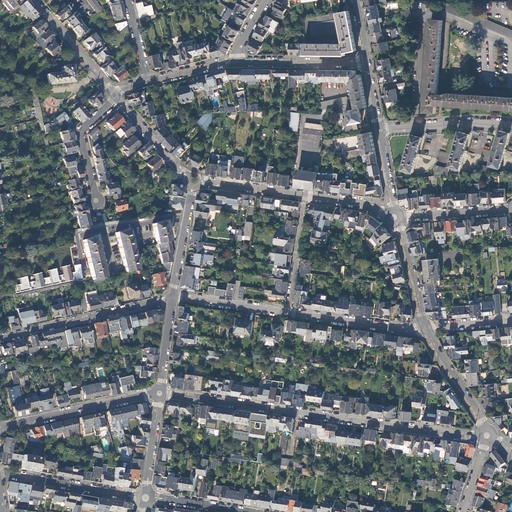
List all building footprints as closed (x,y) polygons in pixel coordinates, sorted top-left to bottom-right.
[(11,0),(2,0),(1,1),(9,11),(8,12),(10,14),(18,7),(19,6),(26,0),(18,0),(14,3),(11,0)] [(27,0),(26,0),(19,6),(18,7),(24,14),(24,16),(28,21),(30,19),(32,21),(40,15),(27,0)] [(102,9),(94,0),(86,0),(96,12),(102,9)] [(248,16),(253,6),(244,1),(242,0),(239,0),(237,4),(238,5),(235,11),(238,12),(242,15),(244,13),(248,16)] [(412,18),(408,0),(400,0),(404,19),(412,18)] [(154,6),(145,8),(143,2),(137,3),(140,18),(151,15),(155,14),(154,6)] [(511,29),(446,2),(443,9),(511,37),(511,29)] [(73,7),(70,3),(66,6),(65,7),(64,8),(60,11),(55,15),(58,20),(62,17),(63,19),(69,14),(67,12),(73,7)] [(282,6),(278,3),(275,8),(276,9),(274,13),(284,19),(286,16),(284,15),(287,9),(282,6)] [(113,5),(110,6),(113,20),(124,18),(121,4),(113,6),(113,5)] [(370,20),(381,18),(378,4),(368,6),(370,20)] [(229,7),(221,20),(226,23),(227,23),(230,18),(233,20),(238,12),(235,11),(229,7)] [(305,44),(305,55),(346,55),(346,53),(357,50),(349,10),(305,18),(305,44)] [(75,12),(64,21),(71,29),(79,22),(77,20),(80,18),(75,12)] [(244,23),(247,18),(242,15),(238,12),(233,20),(232,22),(240,27),(242,22),(244,23)] [(264,19),(260,25),(274,33),(280,23),(267,15),(265,20),(264,19)] [(384,21),(383,17),(381,18),(370,20),(373,33),(382,31),(381,22),(384,21)] [(511,110),(511,97),(447,93),(446,93),(446,95),(442,94),(438,94),(443,20),(431,19),(425,112),(436,113),(437,104),(441,105),(511,110)] [(32,29),(27,32),(34,40),(39,37),(43,33),(41,30),(45,27),(39,20),(31,28),(32,29)] [(79,23),(80,23),(79,22),(71,29),(79,37),(86,31),(79,23)] [(125,22),(114,24),(118,33),(126,26),(125,22)] [(234,41),(240,31),(230,25),(228,29),(225,35),(234,41)] [(259,26),(254,36),(263,42),(268,31),(259,26)] [(43,33),(39,37),(45,45),(49,42),(50,44),(52,42),(53,41),(52,39),(53,38),(47,30),(43,33)] [(382,31),(373,33),(374,44),(384,42),(383,31),(382,31)] [(103,45),(93,33),(82,42),(86,47),(87,47),(89,50),(96,45),(98,49),(101,46),(103,45)] [(183,60),(188,59),(185,47),(183,37),(180,38),(181,42),(177,43),(179,50),(175,51),(178,60),(182,59),(183,60)] [(227,54),(233,43),(222,37),(218,43),(219,45),(226,54),(227,54)] [(253,37),(247,48),(258,54),(264,43),(253,37)] [(389,49),(388,41),(384,42),(374,44),(376,52),(389,49)] [(52,42),(50,44),(44,49),(52,58),(50,59),(47,61),(48,63),(61,53),(52,42)] [(210,43),(207,44),(203,45),(203,43),(198,45),(200,54),(212,51),(211,47),(210,43)] [(214,57),(226,54),(219,45),(213,46),(212,43),(210,43),(211,47),(212,51),(214,57)] [(290,55),(305,55),(305,44),(290,43),(290,55)] [(193,56),(200,54),(198,45),(198,44),(185,47),(188,59),(194,58),(193,56)] [(101,46),(98,49),(92,53),(96,58),(97,57),(102,63),(109,57),(101,46)] [(166,70),(177,67),(173,50),(161,53),(161,54),(163,62),(164,62),(164,63),(166,70)] [(152,68),(164,65),(163,63),(163,62),(161,54),(149,57),(152,68)] [(380,71),(393,69),(391,58),(377,60),(380,71)] [(108,60),(100,68),(103,72),(104,71),(109,76),(116,70),(108,60)] [(118,82),(127,76),(123,71),(125,70),(122,65),(116,70),(114,72),(115,74),(113,75),(118,82)] [(46,75),(47,85),(73,82),(72,66),(61,67),(62,73),(46,75)] [(226,69),(214,72),(216,78),(222,76),(223,76),(223,77),(224,81),(229,80),(226,69)] [(228,69),(230,78),(231,78),(243,79),(242,69),(228,69)] [(257,69),(242,69),(243,79),(243,80),(257,79),(257,78),(257,69)] [(272,69),(257,69),(257,78),(272,78),(272,76),(272,69)] [(290,76),(290,87),(296,87),(296,79),(299,80),(299,81),(305,81),(306,70),(291,69),(290,76)] [(393,76),(396,76),(394,69),(393,69),(380,71),(382,83),(394,81),(393,76)] [(306,70),(305,81),(305,82),(310,82),(310,79),(321,79),(321,70),(306,70)] [(356,70),(321,70),(321,79),(321,80),(352,81),(357,109),(360,108),(367,107),(361,74),(357,75),(356,70)] [(205,86),(208,96),(215,94),(214,90),(218,88),(216,80),(216,78),(214,72),(202,76),(205,86)] [(202,76),(190,79),(192,85),(193,91),(201,89),(201,88),(205,86),(202,76)] [(399,88),(406,86),(406,82),(407,79),(397,80),(399,88)] [(193,91),(192,85),(184,87),(183,86),(178,87),(182,102),(192,100),(192,99),(195,98),(193,91)] [(384,96),(386,102),(394,101),(398,100),(396,88),(392,89),(391,85),(383,87),(384,93),(382,93),(383,97),(384,96)] [(29,90),(34,107),(39,106),(37,98),(34,89),(29,90)] [(96,107),(101,103),(98,100),(101,97),(96,92),(86,100),(90,105),(93,103),(96,107)] [(140,92),(134,94),(134,96),(130,97),(132,102),(138,101),(139,104),(142,103),(143,103),(142,97),(141,96),(140,92)] [(240,106),(236,106),(237,111),(239,111),(247,111),(246,104),(245,92),(238,92),(238,96),(240,96),(240,97),(240,98),(242,109),(241,109),(240,106)] [(321,102),(320,110),(338,107),(339,112),(343,112),(347,111),(347,110),(350,110),(347,98),(321,102)] [(143,103),(142,103),(144,109),(147,108),(149,117),(153,116),(157,115),(153,100),(147,102),(143,103)] [(88,114),(77,101),(73,104),(76,108),(72,112),(80,121),(88,114)] [(234,106),(224,109),(225,111),(226,111),(237,111),(236,106),(235,103),(233,103),(234,106)] [(343,112),(347,131),(359,128),(358,122),(363,122),(360,108),(357,109),(350,110),(347,110),(347,111),(343,112)] [(288,130),(299,132),(301,113),(290,112),(288,130)] [(163,113),(157,115),(153,116),(155,124),(157,124),(159,129),(165,126),(167,126),(163,113)] [(212,113),(208,114),(204,114),(197,122),(206,130),(212,124),(213,113),(212,113)] [(64,118),(60,114),(47,124),(50,128),(54,125),(64,118)] [(105,122),(114,132),(123,123),(115,114),(105,122)] [(120,143),(134,131),(126,121),(123,123),(114,132),(112,133),(120,143)] [(323,140),(325,125),(305,122),(303,138),(323,141),(323,140)] [(50,128),(47,124),(43,125),(44,130),(45,133),(46,134),(51,130),(50,128)] [(159,129),(155,131),(163,141),(171,134),(165,126),(159,129)] [(99,131),(95,127),(87,134),(91,138),(94,135),(99,131)] [(73,140),(71,129),(60,132),(62,143),(73,140)] [(510,133),(500,130),(490,165),(500,168),(510,133)] [(376,152),(372,131),(361,133),(365,154),(368,154),(376,152)] [(450,166),(460,169),(465,154),(466,154),(467,150),(466,150),(470,135),(460,131),(450,166)] [(171,149),(179,142),(174,137),(171,134),(163,141),(167,145),(168,145),(171,149)] [(403,169),(413,172),(418,156),(419,157),(420,153),(422,146),(421,146),(423,137),(412,135),(403,169)] [(123,151),(127,156),(139,145),(131,136),(121,145),(125,149),(123,151)] [(180,156),(186,149),(186,148),(189,145),(182,139),(172,151),(176,155),(177,154),(180,156)] [(76,152),(73,140),(62,143),(59,144),(62,156),(71,154),(76,152)] [(148,150),(149,149),(146,144),(136,152),(143,160),(151,153),(148,150)] [(94,156),(93,156),(94,161),(101,159),(99,149),(93,151),(94,156)] [(188,163),(193,166),(193,164),(200,167),(205,158),(194,152),(188,163)] [(378,164),(376,152),(368,154),(368,160),(369,166),(370,166),(378,164)] [(71,154),(62,156),(61,156),(62,159),(64,168),(67,168),(74,166),(71,154)] [(155,155),(146,164),(152,171),(162,163),(155,155)] [(231,170),(232,160),(229,159),(229,161),(225,160),(225,159),(220,158),(219,164),(218,175),(227,176),(228,170),(231,170)] [(97,173),(103,172),(102,168),(106,167),(104,159),(101,159),(94,161),(97,173)] [(263,170),(256,169),(254,180),(264,182),(266,170),(267,171),(268,160),(262,159),(261,166),(264,166),(263,170)] [(207,174),(218,175),(219,164),(208,162),(207,174)] [(380,174),(378,164),(370,166),(372,175),(380,174)] [(480,173),(488,172),(489,167),(482,164),(480,173)] [(274,166),(269,165),(268,172),(270,172),(268,182),(279,184),(281,174),(281,173),(275,172),(275,169),(274,169),(274,166)] [(295,168),(292,186),(314,190),(318,171),(319,166),(315,165),(314,171),(295,168)] [(445,167),(437,165),(434,175),(442,175),(447,175),(449,168),(445,167)] [(82,177),(80,166),(78,166),(75,167),(74,166),(67,168),(70,180),(76,178),(82,177)] [(242,179),(244,168),(233,166),(232,177),(242,179)] [(459,174),(460,169),(450,166),(449,168),(447,175),(454,174),(459,174)] [(256,169),(256,168),(244,167),(244,168),(242,179),(254,180),(256,169)] [(334,172),(327,170),(326,171),(324,190),(331,191),(334,172)] [(103,172),(97,173),(99,182),(105,180),(106,184),(113,182),(112,178),(110,179),(109,175),(108,175),(107,171),(103,172)] [(324,190),(326,171),(318,171),(314,190),(324,190)] [(334,172),(331,191),(341,193),(342,187),(336,186),(338,173),(334,172)] [(279,184),(289,185),(291,175),(281,174),(279,184)] [(70,180),(68,180),(69,184),(67,185),(66,186),(67,189),(68,189),(70,188),(70,191),(79,189),(80,189),(79,184),(78,184),(76,178),(70,180)] [(343,178),(342,187),(341,193),(351,194),(353,180),(343,178)] [(381,179),(375,180),(376,186),(367,188),(366,193),(375,192),(375,195),(383,193),(381,179)] [(118,193),(115,182),(113,182),(106,184),(105,184),(106,194),(107,196),(112,195),(113,200),(120,198),(119,193),(118,193)] [(367,188),(367,184),(362,183),(361,189),(356,188),(355,194),(366,196),(366,193),(367,188)] [(183,188),(182,187),(172,185),(170,196),(172,196),(183,198),(184,192),(184,191),(184,190),(184,189),(183,188)] [(79,189),(70,191),(67,192),(68,195),(70,194),(73,203),(83,201),(82,195),(81,196),(79,189)] [(217,205),(216,209),(222,210),(222,206),(223,206),(223,203),(239,205),(239,204),(240,204),(240,203),(241,193),(219,190),(217,205)] [(413,198),(409,198),(410,206),(411,209),(419,208),(418,190),(415,191),(415,196),(417,196),(417,197),(413,198)] [(505,191),(499,192),(493,192),(494,203),(506,202),(505,191)] [(456,194),(455,192),(443,193),(443,204),(452,204),(452,206),(456,205),(456,194)] [(494,203),(493,192),(481,193),(482,202),(488,202),(488,203),(494,203)] [(203,194),(199,194),(198,198),(198,202),(199,202),(209,204),(210,194),(203,193),(203,194)] [(251,195),(241,193),(240,203),(249,204),(250,198),(251,195)] [(408,193),(399,194),(401,205),(406,204),(407,207),(410,206),(409,198),(408,193)] [(468,194),(468,193),(456,194),(456,205),(469,204),(468,194)] [(479,193),(468,194),(469,204),(479,204),(479,193)] [(431,196),(431,194),(425,194),(425,197),(421,197),(422,208),(432,207),(431,198),(431,196)] [(182,205),(183,198),(172,196),(170,202),(168,202),(167,207),(181,210),(182,205)] [(280,205),(281,199),(265,197),(264,202),(263,202),(262,206),(275,208),(275,204),(280,205)] [(432,207),(442,206),(441,200),(441,198),(441,197),(434,198),(431,198),(432,207)] [(114,202),(116,211),(126,209),(123,199),(114,202)] [(293,215),(298,216),(300,202),(283,199),(282,208),(293,210),(293,215)] [(217,205),(209,204),(199,202),(198,206),(199,207),(199,210),(196,209),(196,212),(195,215),(209,218),(211,209),(216,210),(216,209),(217,205)] [(76,215),(86,213),(85,207),(83,207),(82,203),(74,205),(76,215)] [(318,215),(315,229),(322,230),(327,205),(311,203),(310,213),(318,215)] [(312,240),(326,243),(328,235),(329,232),(330,225),(333,226),(336,207),(327,205),(322,230),(315,229),(314,232),(312,240)] [(348,209),(342,208),(342,209),(338,208),(336,217),(346,219),(348,209)] [(348,209),(346,219),(351,220),(349,227),(357,228),(358,223),(358,222),(358,221),(356,221),(358,212),(353,211),(354,210),(348,209)] [(358,223),(357,228),(365,229),(366,225),(369,215),(363,212),(360,222),(360,223),(358,223)] [(89,222),(86,213),(76,215),(79,228),(89,225),(88,222),(89,222)] [(295,238),(297,221),(294,220),(295,217),(288,216),(282,216),(282,219),(288,220),(287,225),(286,225),(286,226),(287,227),(286,231),(286,236),(295,238)] [(508,223),(507,217),(495,218),(496,228),(496,229),(504,229),(503,227),(508,226),(508,223)] [(382,224),(375,218),(369,226),(376,232),(381,225),(382,224)] [(495,218),(482,219),(482,220),(483,229),(496,228),(495,218)] [(476,220),(476,219),(470,220),(471,230),(471,231),(474,231),(477,231),(483,230),(483,229),(482,220),(476,220)] [(458,223),(458,220),(447,221),(448,231),(455,231),(455,234),(458,234),(458,231),(458,223)] [(471,230),(470,220),(465,220),(465,222),(458,223),(458,231),(471,230)] [(156,244),(168,242),(163,221),(152,224),(156,244)] [(252,236),(253,224),(253,222),(246,221),(245,235),(252,236)] [(446,239),(445,221),(440,222),(440,226),(437,227),(438,239),(446,239)] [(425,228),(425,223),(411,224),(407,228),(408,232),(418,230),(425,228)] [(381,225),(376,232),(370,240),(376,248),(392,236),(385,227),(384,228),(381,225)] [(292,252),(295,238),(286,236),(286,231),(283,230),(283,228),(277,227),(277,231),(276,231),(276,234),(277,236),(277,237),(276,238),(275,240),(275,241),(274,242),(275,244),(277,244),(278,244),(279,244),(280,245),(286,245),(285,251),(292,252)] [(125,272),(136,269),(127,229),(115,232),(117,240),(122,263),(125,272)] [(193,230),(192,240),(195,240),(202,242),(203,231),(193,230)] [(418,230),(408,232),(411,241),(416,240),(415,239),(421,238),(420,236),(418,230)] [(104,277),(102,268),(96,246),(94,237),(82,240),(92,280),(93,279),(100,278),(104,277)] [(194,248),(189,247),(188,251),(194,252),(204,253),(204,252),(206,252),(207,248),(215,249),(216,244),(202,242),(195,240),(194,248)] [(421,248),(420,243),(423,242),(422,240),(416,240),(411,241),(415,255),(425,253),(424,247),(421,248)] [(398,252),(395,241),(383,244),(386,255),(391,254),(396,252),(398,252)] [(155,244),(156,248),(158,247),(159,254),(169,252),(170,252),(168,242),(156,244),(155,244)] [(169,252),(159,254),(161,264),(162,264),(171,262),(169,252)] [(214,260),(215,255),(204,253),(194,252),(193,253),(192,253),(192,257),(193,257),(192,263),(205,265),(206,261),(209,262),(209,259),(214,260)] [(290,266),(292,255),(271,252),(270,255),(272,258),(271,263),(275,264),(278,264),(288,266),(290,266)] [(396,252),(391,254),(392,257),(390,257),(391,258),(388,259),(390,264),(400,261),(399,256),(398,256),(396,252)] [(436,280),(441,280),(439,258),(426,260),(428,275),(427,276),(427,281),(428,281),(435,280),(436,280)] [(11,278),(12,280),(65,265),(64,259),(50,263),(51,267),(27,273),(21,275),(11,278)] [(312,260),(303,259),(301,272),(302,272),(306,273),(311,273),(312,260)] [(402,266),(400,261),(390,264),(393,273),(401,271),(400,266),(402,266)] [(76,279),(83,278),(81,264),(74,265),(76,279)] [(290,272),(290,266),(288,266),(278,264),(275,264),(274,267),(279,267),(278,275),(284,276),(285,272),(290,272)] [(67,285),(70,285),(65,265),(12,280),(15,297),(24,295),(28,294),(36,292),(67,285)] [(197,267),(186,265),(185,267),(184,271),(185,272),(185,276),(199,278),(200,267),(197,266),(197,267)] [(401,271),(393,273),(395,278),(396,282),(398,282),(406,280),(403,270),(401,271)] [(153,283),(154,286),(164,284),(163,280),(165,279),(164,273),(151,276),(152,280),(150,280),(151,284),(153,283)] [(199,278),(185,276),(184,276),(183,280),(181,287),(187,288),(195,289),(198,289),(200,283),(198,283),(199,278)] [(287,293),(288,282),(283,281),(283,279),(278,279),(276,291),(287,293)] [(506,280),(506,279),(498,280),(498,283),(498,288),(502,287),(502,292),(508,291),(508,280),(506,280)] [(428,283),(422,284),(424,294),(436,293),(436,292),(435,283),(435,280),(428,281),(428,283)] [(208,286),(208,293),(234,297),(236,284),(233,283),(229,282),(228,290),(217,288),(217,287),(208,286)] [(297,291),(295,306),(300,307),(303,291),(303,290),(303,288),(304,285),(296,284),(295,291),(297,291)] [(134,288),(134,285),(125,287),(128,297),(129,298),(136,297),(134,288)] [(136,297),(137,299),(142,298),(142,296),(148,295),(145,285),(134,288),(136,297)] [(286,298),(287,293),(276,291),(274,291),(265,290),(265,293),(269,293),(268,296),(272,297),(273,296),(286,298)] [(99,307),(97,296),(95,291),(86,293),(87,296),(85,297),(88,310),(99,307)] [(313,308),(314,298),(311,297),(310,301),(307,301),(308,291),(303,291),(300,307),(313,308)] [(484,315),(483,303),(473,304),(472,291),(469,291),(471,309),(471,316),(484,315)] [(112,299),(111,292),(104,293),(105,295),(97,296),(99,307),(113,304),(112,299)] [(438,303),(436,293),(424,294),(427,309),(439,308),(440,308),(439,303),(438,303)] [(327,300),(327,299),(322,298),(314,297),(314,298),(313,308),(325,310),(327,300)] [(348,298),(340,297),(339,302),(338,312),(343,313),(343,312),(347,312),(350,312),(352,303),(352,302),(352,301),(348,301),(348,298)] [(327,300),(325,310),(338,312),(339,302),(327,300)] [(70,302),(63,303),(65,315),(71,314),(71,312),(78,310),(76,301),(75,301),(70,302)] [(391,314),(392,306),(393,303),(391,302),(389,302),(380,301),(378,314),(384,315),(385,313),(391,314)] [(494,301),(483,302),(483,303),(484,315),(494,314),(493,308),(495,307),(494,301)] [(65,315),(63,303),(50,306),(53,316),(59,314),(60,316),(65,315)] [(350,312),(350,314),(360,315),(362,305),(355,304),(352,303),(350,312)] [(413,317),(412,309),(410,308),(410,306),(406,306),(406,305),(405,303),(401,303),(399,304),(397,303),(393,306),(392,306),(391,314),(390,319),(395,320),(396,314),(403,315),(402,321),(407,322),(407,316),(413,317)] [(361,315),(372,317),(373,306),(363,305),(361,315)] [(455,318),(471,316),(471,309),(466,310),(465,305),(454,306),(455,318)] [(178,314),(177,318),(188,320),(189,313),(184,312),(185,306),(179,306),(178,314)] [(21,308),(16,309),(18,318),(20,328),(25,327),(24,324),(34,322),(32,312),(31,308),(26,309),(27,311),(22,312),(21,308)] [(439,308),(427,309),(428,314),(434,314),(434,319),(447,318),(446,311),(440,311),(439,308)] [(143,313),(145,324),(151,323),(150,321),(161,323),(161,319),(162,314),(158,309),(143,313)] [(32,312),(34,322),(45,320),(43,313),(40,314),(39,313),(42,312),(41,311),(39,311),(39,310),(32,312)] [(131,327),(145,324),(143,313),(128,316),(131,327)] [(20,328),(18,318),(13,319),(12,316),(7,317),(8,323),(9,322),(11,330),(20,328)] [(118,331),(116,319),(115,316),(105,319),(106,325),(108,333),(118,331)] [(128,316),(116,319),(118,331),(120,340),(126,338),(125,335),(132,333),(131,327),(128,316)] [(188,320),(177,318),(176,326),(175,332),(180,332),(186,333),(186,331),(188,331),(190,320),(188,320)] [(235,331),(252,334),(254,321),(237,318),(235,331)] [(299,321),(287,319),(286,326),(285,331),(289,331),(289,329),(295,330),(298,330),(299,321)] [(310,323),(299,321),(298,330),(298,333),(308,334),(307,340),(313,341),(313,337),(315,328),(309,327),(310,323)] [(105,329),(104,322),(93,324),(96,337),(107,335),(106,334),(105,329)] [(275,341),(279,341),(280,332),(281,325),(273,324),(272,331),(262,330),(261,339),(266,340),(275,341)] [(315,326),(315,328),(313,337),(328,339),(330,325),(320,324),(319,327),(315,326)] [(81,327),(77,328),(80,339),(83,338),(83,341),(86,340),(87,343),(89,344),(93,343),(89,325),(83,326),(84,328),(81,329),(81,327)] [(503,344),(511,342),(511,326),(506,327),(507,332),(502,333),(503,344)] [(66,330),(64,331),(65,335),(67,347),(71,346),(76,347),(77,347),(81,346),(80,339),(77,328),(68,330),(68,331),(66,332),(66,330)] [(496,343),(495,338),(500,337),(499,328),(487,329),(488,343),(496,343)] [(55,348),(59,346),(60,348),(67,347),(65,335),(62,335),(61,329),(51,331),(54,343),(55,348)] [(343,340),(344,330),(333,329),(331,339),(338,339),(343,340)] [(360,330),(354,329),(354,331),(347,331),(346,340),(348,340),(351,340),(358,341),(360,330)] [(488,343),(487,329),(480,330),(480,332),(481,332),(482,334),(482,336),(483,345),(489,344),(488,343)] [(371,332),(360,330),(358,341),(363,342),(365,342),(369,343),(370,342),(374,343),(375,337),(370,336),(371,332)] [(37,347),(54,343),(51,331),(41,334),(41,337),(35,338),(37,347)] [(178,344),(184,345),(185,342),(197,343),(198,335),(186,333),(180,332),(178,344)] [(375,332),(375,337),(374,343),(384,345),(386,334),(375,332)] [(400,336),(388,334),(386,345),(399,346),(399,345),(400,336)] [(450,348),(456,347),(455,334),(449,335),(450,339),(450,342),(449,342),(446,342),(446,348),(450,348)] [(35,338),(34,335),(29,336),(31,345),(31,347),(29,348),(27,348),(25,349),(25,352),(26,354),(38,351),(37,347),(35,338)] [(407,337),(400,336),(399,345),(401,346),(404,346),(406,346),(407,337)] [(413,338),(407,337),(406,346),(404,346),(404,349),(419,351),(420,343),(416,342),(416,341),(412,341),(413,338)] [(23,340),(10,343),(13,353),(13,355),(25,352),(25,349),(23,341),(23,340)] [(13,353),(10,343),(5,344),(5,346),(1,347),(2,353),(7,352),(8,354),(13,353)] [(461,357),(460,347),(456,347),(450,348),(451,358),(461,357)] [(156,359),(158,349),(153,348),(153,351),(145,349),(144,354),(146,355),(145,365),(142,364),(141,366),(155,368),(156,359)] [(181,352),(173,351),(172,356),(171,361),(182,363),(183,354),(181,354),(181,352)] [(288,359),(276,357),(276,360),(276,361),(283,361),(283,365),(287,365),(288,359)] [(476,367),(479,366),(478,358),(467,359),(467,364),(466,364),(466,369),(468,369),(468,372),(476,372),(476,367)] [(431,372),(432,364),(427,364),(421,363),(419,374),(429,376),(429,372),(431,372)] [(154,378),(155,368),(141,366),(137,366),(137,369),(141,370),(141,371),(139,371),(138,377),(143,378),(143,376),(148,376),(148,378),(154,378)] [(20,385),(18,377),(17,370),(10,371),(14,387),(17,386),(20,385)] [(477,371),(476,372),(468,372),(467,373),(468,385),(478,384),(478,376),(477,371)] [(114,383),(108,384),(110,393),(110,395),(115,394),(117,394),(116,386),(119,386),(117,378),(117,375),(111,377),(112,381),(114,381),(114,383)] [(131,375),(117,378),(119,386),(121,393),(126,392),(129,391),(127,385),(133,384),(131,375)] [(27,380),(26,376),(18,377),(20,385),(24,384),(23,380),(27,380)] [(174,376),(172,386),(179,387),(185,388),(186,378),(182,377),(174,376)] [(225,379),(225,378),(211,376),(211,382),(214,383),(213,386),(212,392),(216,393),(222,394),(225,379)] [(189,389),(195,390),(197,379),(192,379),(190,378),(186,378),(185,388),(189,389)] [(235,380),(225,379),(222,394),(226,394),(233,395),(234,385),(235,380)] [(262,399),(270,400),(271,391),(273,380),(267,379),(265,381),(264,386),(262,388),(259,388),(258,399),(262,399)] [(446,391),(441,391),(442,383),(436,382),(437,380),(429,379),(428,387),(429,388),(428,392),(441,393),(448,395),(454,392),(452,388),(446,391)] [(69,382),(64,383),(66,395),(67,400),(78,397),(78,396),(82,395),(80,388),(80,387),(71,389),(69,382)] [(103,394),(110,393),(108,384),(107,383),(99,385),(99,383),(92,385),(94,396),(101,395),(101,396),(103,395),(103,394)] [(498,390),(498,383),(483,384),(485,403),(487,402),(496,401),(495,390),(498,390)] [(252,385),(244,384),(244,386),(243,397),(248,397),(258,399),(259,388),(254,387),(252,387),(252,385)] [(94,396),(92,385),(80,388),(82,395),(83,395),(84,399),(94,396)] [(244,386),(234,385),(233,395),(236,396),(243,397),(244,386)] [(284,386),(284,389),(282,402),(286,403),(292,404),(293,399),(293,396),(295,396),(296,389),(296,386),(289,385),(289,387),(284,386)] [(17,386),(14,387),(7,388),(10,403),(15,402),(20,401),(17,386)] [(48,388),(39,390),(41,396),(36,397),(36,398),(38,405),(44,404),(45,410),(47,409),(53,408),(51,403),(51,401),(48,388)] [(271,391),(270,400),(275,401),(282,402),(284,389),(278,388),(278,392),(271,391)] [(299,389),(296,389),(295,396),(295,400),(294,404),(298,405),(304,405),(306,395),(300,394),(297,394),(297,392),(298,393),(299,389)] [(325,391),(309,389),(307,400),(323,402),(324,399),(325,391)] [(454,402),(453,408),(457,409),(463,405),(454,392),(448,395),(451,400),(452,400),(454,402)] [(324,399),(323,402),(322,408),(327,409),(333,410),(334,403),(342,404),(343,396),(329,394),(329,399),(324,399)] [(61,406),(68,405),(67,400),(66,395),(55,397),(56,400),(51,401),(51,403),(53,408),(61,406)] [(415,396),(414,405),(422,407),(422,405),(426,406),(428,396),(423,396),(423,397),(417,396),(417,395),(415,395),(415,396)] [(357,398),(343,396),(342,404),(341,411),(345,411),(353,413),(355,402),(356,402),(357,398)] [(31,398),(23,399),(23,400),(24,404),(25,409),(38,406),(38,405),(36,398),(36,397),(31,398)] [(365,398),(357,397),(357,398),(356,402),(359,402),(357,413),(362,414),(367,415),(369,403),(370,397),(366,397),(365,398)] [(176,402),(171,401),(170,411),(175,412),(175,417),(180,418),(181,413),(182,403),(176,402)] [(139,404),(133,406),(136,416),(136,418),(139,418),(139,415),(147,413),(145,403),(139,404)] [(187,404),(182,403),(181,413),(192,415),(193,408),(191,408),(191,404),(187,404)] [(379,416),(380,405),(369,403),(367,415),(372,415),(379,416)] [(20,416),(27,414),(25,409),(24,404),(16,406),(11,407),(13,417),(20,416)] [(203,406),(199,405),(198,410),(198,412),(197,418),(202,418),(208,419),(208,418),(210,407),(203,406)] [(380,405),(379,416),(381,417),(385,417),(387,406),(380,405)] [(391,406),(387,406),(385,417),(392,418),(396,419),(398,406),(391,405),(391,406)] [(136,416),(133,406),(125,408),(117,409),(121,427),(128,426),(126,418),(136,416)] [(215,408),(210,407),(208,418),(222,420),(223,410),(214,409),(215,408)] [(121,427),(117,409),(112,410),(108,412),(110,422),(112,431),(116,430),(118,436),(123,435),(121,427)] [(223,410),(222,420),(236,423),(238,411),(231,410),(223,409),(223,410)] [(425,412),(424,423),(429,423),(436,424),(438,409),(435,409),(435,410),(435,414),(425,412)] [(452,427),(453,417),(449,416),(449,411),(438,409),(436,424),(443,425),(452,427)] [(401,410),(400,419),(405,420),(411,421),(412,412),(411,412),(409,411),(405,411),(403,410),(401,410)] [(244,412),(238,411),(236,423),(234,439),(249,441),(250,434),(250,429),(251,426),(251,423),(253,413),(244,412)] [(102,419),(101,413),(97,414),(90,415),(93,429),(105,426),(103,418),(102,419)] [(251,426),(267,429),(269,415),(260,414),(253,413),(252,423),(251,423),(251,426)] [(93,429),(90,415),(83,417),(79,418),(81,424),(82,424),(82,428),(84,429),(83,431),(84,435),(94,433),(93,429)] [(269,415),(267,429),(267,432),(274,433),(277,430),(277,428),(277,426),(280,427),(279,429),(283,429),(284,418),(276,416),(269,415)] [(501,416),(489,417),(500,430),(505,427),(502,423),(505,420),(501,416)] [(139,418),(138,425),(139,425),(140,423),(143,424),(142,429),(147,429),(148,425),(149,419),(139,418)] [(289,418),(284,418),(283,429),(282,430),(293,432),(295,419),(289,418)] [(79,433),(75,419),(68,420),(60,422),(63,435),(63,438),(73,436),(73,434),(79,433)] [(301,428),(298,427),(297,437),(312,439),(312,438),(314,422),(308,421),(307,426),(302,425),(301,428)] [(63,435),(60,422),(53,424),(50,424),(52,435),(60,433),(61,436),(63,435)] [(321,423),(314,422),(312,438),(319,439),(319,436),(327,438),(328,425),(324,425),(325,423),(321,423)] [(329,424),(328,425),(327,438),(326,442),(336,443),(337,439),(337,438),(336,438),(338,425),(334,425),(329,424)] [(173,426),(164,425),(162,438),(172,439),(172,438),(177,438),(178,432),(173,431),(173,426)] [(42,434),(40,427),(36,428),(29,429),(29,433),(27,434),(28,441),(40,443),(40,440),(39,437),(42,436),(42,434)] [(142,429),(138,428),(140,437),(146,437),(147,433),(147,429),(142,429)] [(373,430),(367,430),(365,441),(366,441),(370,441),(372,442),(377,442),(378,431),(373,430)] [(337,442),(350,444),(350,441),(352,433),(338,431),(337,442)] [(350,444),(362,446),(363,443),(364,434),(352,433),(350,441),(350,444)] [(399,434),(393,433),(393,436),(383,435),(381,446),(388,447),(388,443),(397,445),(399,434)] [(403,435),(399,434),(397,445),(397,449),(401,450),(402,446),(405,446),(407,435),(403,435)] [(407,435),(405,446),(412,447),(416,447),(417,438),(417,437),(412,436),(407,435)] [(146,437),(140,437),(131,436),(133,442),(136,443),(135,446),(145,447),(146,443),(146,437)] [(288,437),(282,436),(279,452),(286,453),(288,437)] [(422,439),(417,438),(416,447),(416,448),(421,449),(421,448),(426,449),(427,438),(422,437),(422,439)] [(14,439),(5,438),(2,452),(11,454),(14,439)] [(431,451),(437,452),(438,445),(438,440),(432,439),(427,438),(426,449),(425,452),(431,453),(431,451)] [(42,450),(43,444),(40,443),(28,441),(25,440),(24,447),(42,450)] [(435,460),(440,460),(441,451),(446,451),(448,441),(443,441),(442,444),(441,445),(438,445),(437,452),(435,460)] [(448,441),(446,451),(454,453),(455,448),(458,448),(459,443),(453,442),(448,441)] [(467,444),(461,443),(460,446),(465,447),(464,452),(467,453),(466,456),(472,458),(476,448),(474,445),(467,444)] [(129,459),(126,447),(119,448),(121,458),(129,459)] [(174,450),(159,448),(158,456),(158,460),(166,461),(167,457),(167,454),(173,455),(174,450)] [(421,449),(416,448),(415,454),(418,455),(418,456),(424,457),(425,452),(426,449),(421,448),(421,449)] [(500,467),(500,468),(506,463),(496,451),(491,455),(498,465),(498,466),(499,468),(500,467)] [(11,454),(2,452),(1,463),(6,464),(8,464),(9,459),(12,459),(13,454),(11,454)] [(40,458),(23,455),(23,456),(20,469),(27,470),(38,472),(39,464),(40,458)] [(54,467),(56,458),(44,455),(44,456),(41,456),(40,458),(39,464),(43,465),(42,466),(47,467),(47,466),(54,467)] [(293,462),(294,460),(283,458),(282,465),(293,467),(293,462)] [(472,461),(461,458),(457,469),(464,471),(468,472),(472,461)] [(143,463),(143,460),(133,459),(132,470),(138,470),(142,471),(143,463)] [(203,466),(199,465),(197,474),(197,475),(207,476),(209,467),(208,466),(209,461),(204,460),(203,466)] [(165,477),(166,466),(157,465),(157,468),(156,476),(165,477)] [(57,469),(56,475),(60,476),(70,478),(72,469),(65,467),(65,470),(57,469)] [(77,467),(72,467),(72,469),(70,478),(77,479),(85,480),(86,472),(87,472),(87,469),(85,469),(84,474),(78,473),(79,471),(76,470),(77,467)] [(93,467),(92,473),(87,472),(86,472),(85,480),(90,481),(94,482),(94,478),(99,479),(99,477),(101,470),(101,468),(93,467)] [(485,473),(484,473),(483,477),(493,480),(496,470),(495,470),(486,467),(485,473)] [(120,469),(115,468),(114,473),(113,475),(112,485),(117,486),(124,487),(125,481),(126,475),(119,474),(120,469)] [(138,470),(132,470),(127,469),(126,474),(129,474),(129,479),(129,481),(125,481),(124,487),(127,488),(128,482),(132,483),(132,480),(137,480),(138,470)] [(105,470),(101,470),(99,477),(102,477),(101,483),(105,484),(112,485),(113,475),(111,475),(111,473),(105,472),(105,470)] [(192,480),(182,478),(181,482),(180,489),(195,492),(197,475),(197,474),(193,474),(192,480)] [(169,478),(165,477),(156,476),(155,481),(154,485),(158,491),(162,491),(166,492),(167,488),(169,478)] [(180,489),(181,482),(179,482),(180,479),(173,478),(169,477),(169,478),(167,488),(178,490),(178,489),(180,489)] [(495,480),(493,480),(483,477),(481,482),(484,483),(484,484),(485,484),(484,488),(490,489),(490,488),(492,489),(495,480)] [(465,483),(455,480),(454,490),(462,493),(465,483)] [(7,492),(8,495),(15,496),(16,492),(17,489),(18,483),(13,482),(8,482),(7,487),(6,491),(7,492)] [(206,499),(209,483),(203,482),(202,489),(201,491),(199,491),(199,493),(201,493),(200,498),(203,498),(206,499)] [(22,484),(18,483),(17,489),(21,490),(21,493),(16,492),(15,496),(15,498),(19,498),(18,501),(24,502),(27,503),(28,495),(30,485),(22,484)] [(37,487),(30,485),(28,495),(41,497),(42,488),(37,487)] [(211,490),(209,499),(213,500),(221,501),(222,495),(223,487),(223,486),(216,485),(215,491),(211,490)] [(45,486),(43,494),(48,495),(48,498),(52,499),(54,490),(54,487),(50,486),(45,486)] [(495,493),(495,491),(490,489),(484,488),(480,486),(477,495),(487,498),(488,497),(489,491),(491,491),(491,492),(495,493)] [(236,489),(223,487),(222,495),(223,495),(222,501),(227,502),(233,503),(235,492),(236,489)] [(54,490),(52,499),(52,501),(64,503),(65,498),(66,492),(61,491),(54,490)] [(247,494),(248,491),(240,490),(240,493),(235,492),(233,503),(238,504),(244,505),(245,499),(247,499),(247,494)] [(267,496),(260,495),(258,507),(265,508),(266,508),(266,507),(269,508),(269,507),(273,508),(274,501),(276,491),(270,490),(269,495),(267,496)] [(454,490),(452,490),(446,506),(452,506),(457,507),(462,493),(454,490)] [(261,491),(255,491),(255,495),(247,494),(247,499),(246,505),(252,506),(258,507),(260,495),(261,491)] [(65,498),(64,503),(64,506),(73,508),(73,505),(73,504),(74,502),(75,500),(78,500),(79,495),(71,493),(69,493),(67,498),(65,498)] [(79,495),(78,500),(78,501),(80,501),(79,506),(73,505),(73,508),(71,511),(93,511),(94,511),(96,498),(90,497),(79,495)] [(482,509),(485,498),(477,496),(474,506),(479,508),(482,509)] [(96,498),(94,511),(101,511),(106,511),(107,510),(109,500),(102,499),(96,498)] [(279,502),(274,501),(273,508),(273,509),(280,511),(289,511),(291,500),(287,500),(283,499),(280,498),(279,502)] [(291,500),(289,511),(295,511),(297,502),(298,498),(296,498),(296,501),(291,500)] [(333,511),(335,500),(332,500),(329,499),(328,503),(327,502),(323,505),(319,505),(319,506),(317,511),(333,511)] [(109,500),(107,510),(115,511),(119,511),(121,502),(114,501),(109,500)] [(359,503),(349,501),(347,511),(358,511),(359,510),(361,511),(362,509),(362,506),(359,505),(359,503)] [(133,504),(121,502),(119,511),(125,511),(126,509),(136,511),(136,510),(133,504)] [(297,502),(295,511),(302,511),(304,504),(304,503),(297,502)] [(507,511),(509,506),(499,502),(498,504),(500,504),(497,511),(503,511),(507,511)] [(363,511),(372,511),(373,511),(375,511),(375,508),(376,505),(363,503),(362,506),(362,509),(364,510),(363,511)]
